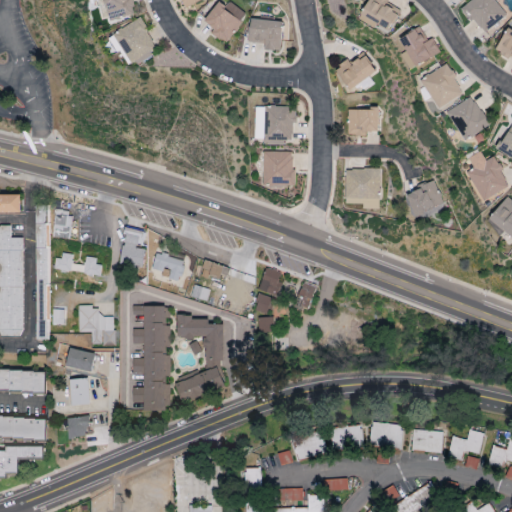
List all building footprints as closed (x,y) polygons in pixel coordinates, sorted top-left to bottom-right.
[(102,0),(109,21),(135,13),(131,0),(102,0)] [(179,0),(184,9),(202,0),(179,0)] [(369,0),(359,19),(386,35),(401,12),(388,4),(390,0),(369,0)] [(471,0),(461,9),(484,35),(507,15),(493,0),(471,0)] [(218,2),(203,22),(214,30),(211,34),(225,44),(246,15),(228,2),(225,7),(218,2)] [(128,65),(157,49),(140,19),(111,36),(128,65)] [(248,43),(264,44),(263,51),(281,51),(281,21),(249,21),(248,43)] [(511,30),(508,28),(495,50),(511,59),(511,30)] [(440,53),(432,39),(426,42),(418,29),(399,40),(406,52),(401,55),(410,71),(440,53)] [(347,61),(335,70),(350,91),(376,72),(364,56),(351,66),(347,61)] [(449,66),(422,78),(436,109),(463,96),(449,66)] [(464,141),(489,126),(472,97),(447,112),(464,141)] [(378,110),(348,109),(347,136),(365,136),(365,131),(378,131),(378,110)] [(511,157),(511,121),(510,121),(494,146),(511,157)] [(294,151),(263,152),(264,185),(294,185),(294,151)] [(485,160),(481,152),(468,158),(473,168),(468,171),(482,200),(509,188),(494,156),(485,160)] [(363,209),(379,209),(380,169),(346,168),(345,204),(363,204),(363,209)] [(442,207),(436,183),(407,190),(413,214),(442,207)] [(0,211),(20,212),(20,194),(0,194),(0,211)] [(511,199),(507,196),(489,219),(511,236),(511,199)] [(48,206),(36,206),(36,294),(47,294),(48,206)] [(72,213),(55,211),(51,238),(69,240),(72,213)] [(0,268),(0,330),(22,331),(22,238),(10,238),(10,226),(0,225),(0,268)] [(118,263),(141,268),(145,249),(141,248),(145,232),(126,228),(118,263)] [(98,275),(99,258),(85,257),(84,265),(72,264),(72,254),(61,253),(61,259),(54,258),(53,271),(98,275)] [(151,269),(166,272),(165,278),(179,281),(184,260),(155,253),(151,269)] [(229,267),(204,260),(201,274),(225,281),(229,267)] [(302,298),(299,306),(308,309),(315,287),(302,283),(297,296),(302,298)] [(190,297),(206,301),(209,289),(193,285),(190,297)] [(253,310),(267,315),(273,298),(259,294),(253,310)] [(78,306),(78,332),(91,333),(91,344),(114,345),(114,317),(99,317),(99,307),(78,306)] [(144,411),(169,411),(168,326),(165,326),(164,306),(143,306),(144,358),(132,358),(132,373),(143,373),(144,411)] [(63,324),(64,310),(52,310),(52,324),(63,324)] [(176,338),(205,339),(204,367),(230,368),(230,360),(222,360),(223,324),(208,323),(208,317),(177,316),(176,338)] [(272,317),(258,318),(259,332),(273,332),(272,317)] [(65,366),(91,372),(96,354),(69,348),(65,366)] [(0,390),(45,391),(45,370),(0,369),(0,390)] [(175,381),(180,401),(224,388),(218,369),(175,381)] [(88,405),(88,379),(70,379),(70,405),(88,405)] [(45,417),(0,416),(0,437),(45,438),(45,417)] [(67,417),(67,437),(88,436),(88,417),(67,417)] [(402,424),(371,423),(370,447),(401,448),(402,424)] [(361,425),(331,427),(332,450),(362,448),(361,425)] [(442,431),(413,430),(412,452),(442,453),(442,431)] [(452,437),(447,458),(462,460),(464,451),(479,454),(483,433),(468,430),(467,440),(452,437)] [(297,460),(326,454),(322,432),(293,438),(297,460)] [(493,446),(487,464),(501,468),(504,460),(511,462),(511,439),(509,439),(506,450),(493,446)] [(42,446),(0,446),(0,451),(0,450),(0,476),(6,477),(6,474),(17,473),(17,459),(42,458),(42,446)] [(322,511),(322,495),(307,496),(307,508),(278,509),(277,502),(302,501),(302,489),(272,490),(272,493),(261,494),(261,468),(245,469),(246,496),(246,511),(322,511)] [(393,507),(396,511),(421,511),(441,499),(429,482),(393,507)] [(493,511),(488,503),(476,511),(471,502),(459,510),(460,511),(493,511)]
